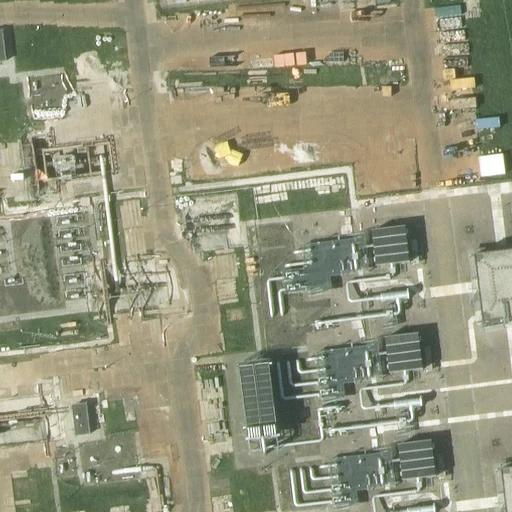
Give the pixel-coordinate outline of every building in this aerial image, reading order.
[(371,232),(375,267),(408,263),(403,228),(371,232)] [(511,252),(474,257),(482,324),(511,320),(511,252)] [(384,338),(388,374),(421,370),(417,335),(384,338)] [(70,403),(74,434),(89,432),(85,401),(70,403)] [(397,446),(402,481),(434,477),(430,442),(397,446)] [(511,511),(511,469),(499,472),(504,511),(511,511)]
